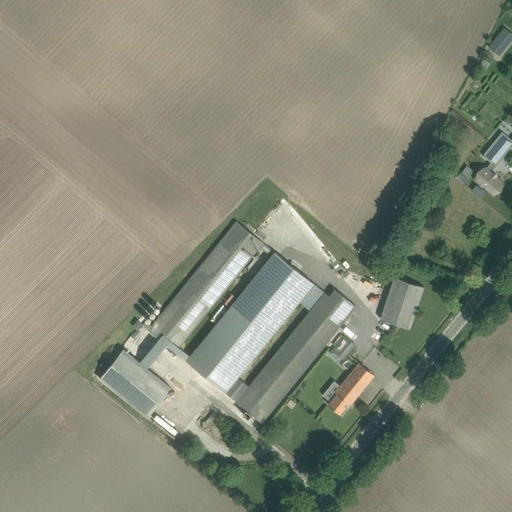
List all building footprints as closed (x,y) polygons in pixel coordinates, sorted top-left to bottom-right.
[(511,33),(504,27),(488,47),(500,56),(511,41),(511,33)] [(511,138),(511,139),(502,132),(492,144),(506,154),(511,146),(511,138)] [(506,154),(492,144),(482,155),(491,162),(486,168),(485,167),(479,172),(476,179),(493,193),(500,189),(503,181),(491,172),(506,154)] [(461,173),(457,178),(463,183),(463,182),(467,178),(473,171),(467,166),(461,173)] [(148,329),(175,351),(263,243),(236,221),(148,329)] [(180,345),(175,351),(226,392),(300,302),(315,284),(307,278),(282,258),(263,243),(260,247),(271,256),(191,354),(180,345)] [(372,273),(388,279),(390,271),(375,265),(372,273)] [(410,329),(424,287),(395,277),(381,319),(410,329)] [(315,284),(300,302),(311,311),(326,293),(315,284)] [(311,311),(237,401),(262,422),(357,306),(335,288),(329,296),(326,293),(311,311)] [(332,350),(343,359),(355,344),(344,335),(332,350)] [(98,382),(146,420),(171,390),(123,351),(98,382)] [(334,381),(324,395),(331,401),(329,404),(341,414),(350,403),(351,404),(375,375),(360,363),(340,386),(334,381)] [(511,511),(511,497),(494,485),(475,511),(511,511)]
